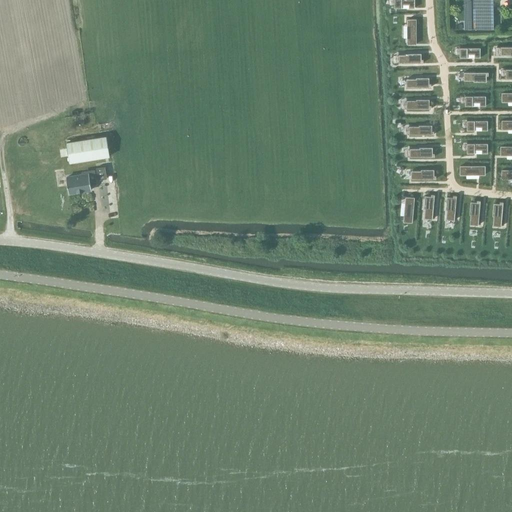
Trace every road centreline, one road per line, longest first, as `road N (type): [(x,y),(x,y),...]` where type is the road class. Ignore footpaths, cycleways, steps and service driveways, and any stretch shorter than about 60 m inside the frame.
road 1 (tertiary): [(0,273),(339,324),(511,330)]
road 2 (unclassified): [(0,240),(320,288),(511,293)]
road 3 (track): [(95,104),(58,108),(6,133),(10,240)]
